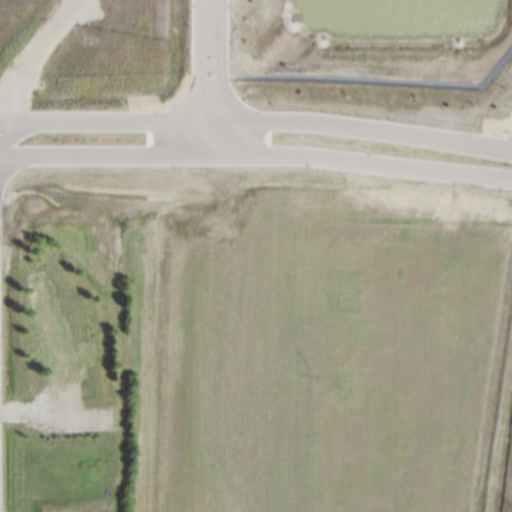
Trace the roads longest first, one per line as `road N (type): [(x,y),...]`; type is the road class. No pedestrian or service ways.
road 1 (residential): [(511,145),(326,123),(0,119)]
road 2 (residential): [(0,155),(300,157),(511,176)]
